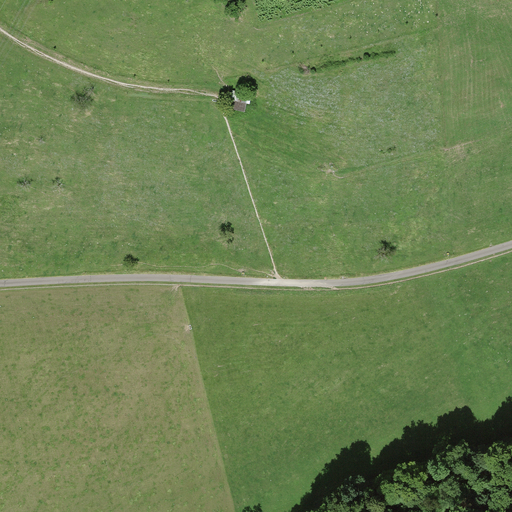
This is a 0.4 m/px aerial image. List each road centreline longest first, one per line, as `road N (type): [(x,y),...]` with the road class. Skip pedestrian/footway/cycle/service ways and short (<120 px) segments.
road 1 (track): [(0,283),(367,280),(511,242)]
road 2 (track): [(218,95),(117,84),(0,30)]
